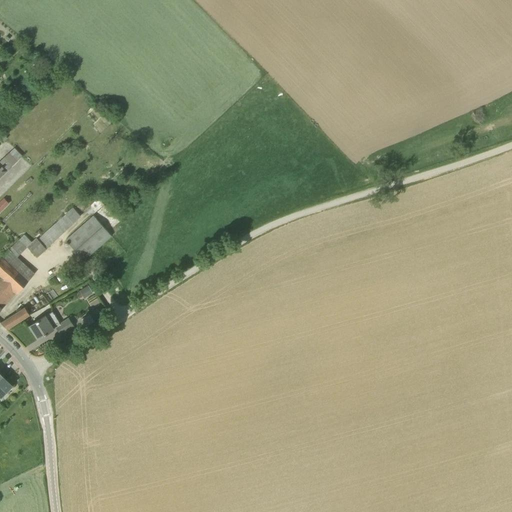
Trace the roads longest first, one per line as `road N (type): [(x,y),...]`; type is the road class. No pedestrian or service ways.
road 1 (unclassified): [(34,370),(277,225),(511,148)]
road 2 (tertiary): [(56,511),(34,370)]
